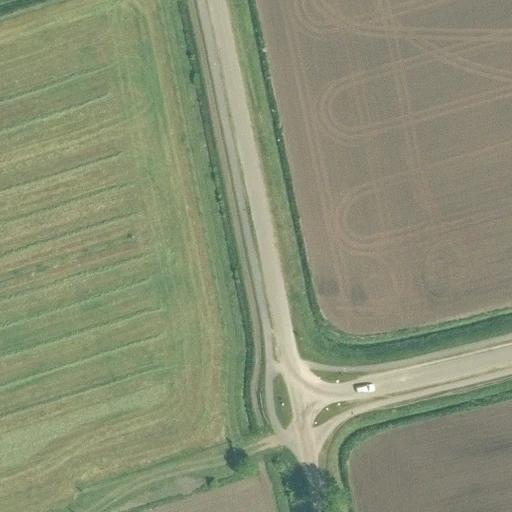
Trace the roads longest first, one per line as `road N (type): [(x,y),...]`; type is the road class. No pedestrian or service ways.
road 1 (unclassified): [(301,402),(217,0)]
road 2 (unclassified): [(511,354),(301,402)]
